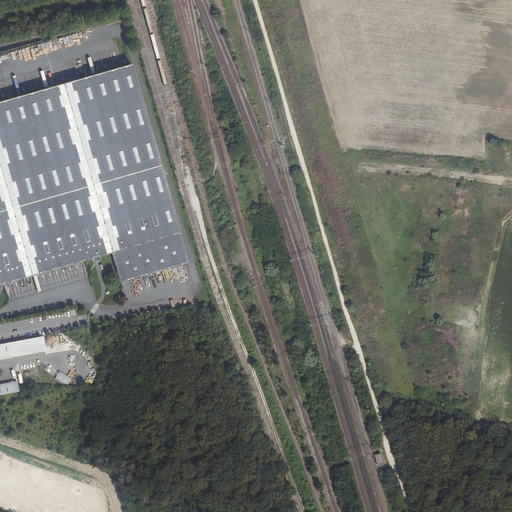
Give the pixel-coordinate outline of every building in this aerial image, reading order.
[(131,63),(0,100),(0,284),(95,257),(111,252),(120,282),(188,263),(131,63)] [(42,337),(8,343),(10,355),(44,349),(42,337)] [(45,337),(45,345),(60,345),(59,337),(45,337)] [(8,343),(0,344),(0,357),(10,355),(8,343)] [(0,395),(19,392),(18,384),(0,387),(0,395)] [(383,464),(380,453),(374,455),(377,465),(383,464)]
